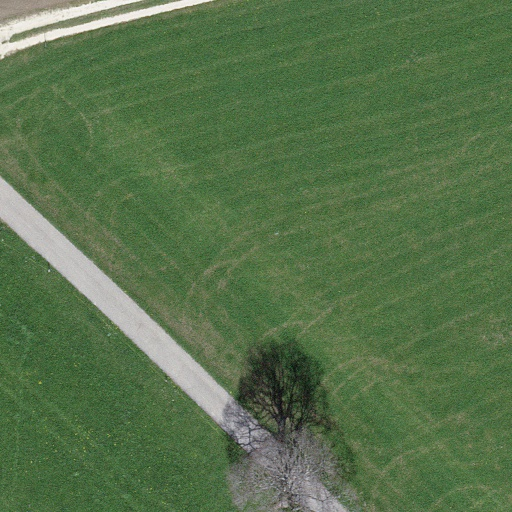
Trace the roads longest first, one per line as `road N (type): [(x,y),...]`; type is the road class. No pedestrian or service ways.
road 1 (track): [(313,511),(0,193)]
road 2 (track): [(0,55),(202,0)]
